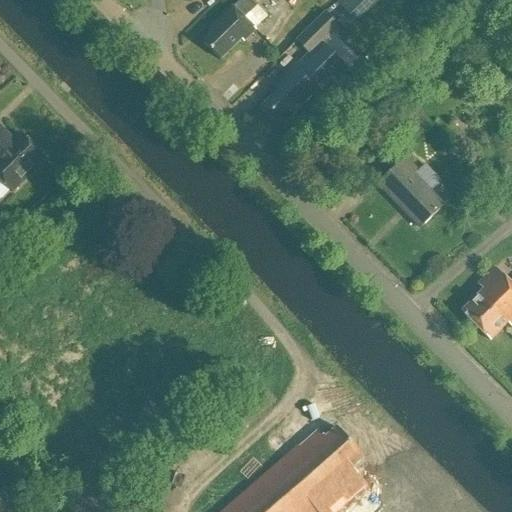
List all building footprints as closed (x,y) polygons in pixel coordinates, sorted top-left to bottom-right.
[(244,44),(256,32),(244,20),(256,8),(252,4),(255,0),(243,0),(234,10),(233,8),(208,32),(211,35),(202,44),(220,62),(241,42),(244,44)] [(360,0),(369,10),(380,0),(360,0)] [(308,55),(297,66),(274,88),(279,94),(263,110),(277,124),(281,119),(285,123),(319,89),(327,96),(351,72),(324,45),(340,29),(325,14),(295,43),(308,55)] [(425,123),(416,105),(402,112),(411,130),(425,123)] [(14,144),(0,130),(0,181),(12,194),(45,161),(21,137),(14,144)] [(418,173),(396,150),(380,166),(390,176),(379,187),(421,230),(444,208),(414,177),(418,173)] [(511,287),(495,270),(478,287),(484,293),(462,314),(490,343),(508,325),(511,329),(511,287)] [(300,450),(300,449),(299,448),(225,511),(339,511),(368,488),(352,470),(364,460),(337,430),(326,440),(319,433),(301,449),(300,450)]
